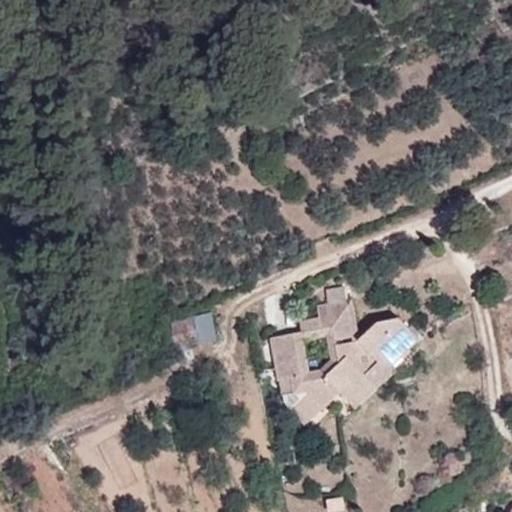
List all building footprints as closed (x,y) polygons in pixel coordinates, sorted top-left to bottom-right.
[(345,288),(329,290),(331,305),(347,303),(345,288)] [(354,301),(347,303),(354,336),(360,335),(354,301)] [(318,307),(320,319),(322,331),(333,330),(336,333),(336,339),(354,336),(347,303),(331,305),(318,307)] [(322,331),(320,319),(301,322),(303,334),(322,331)] [(195,320),(172,324),(175,350),(192,346),(199,345),(195,320)] [(302,334),(274,339),(281,381),(292,379),(296,396),(308,394),(324,411),(342,394),(350,403),(366,388),(365,376),(378,390),(400,371),(395,365),(422,341),(402,320),(382,323),(362,343),(338,347),(341,364),(326,377),(322,372),(310,374),(302,334)] [(192,346),(175,350),(177,360),(195,357),(192,346)] [(378,390),(365,376),(366,388),(350,403),(356,411),(378,390)] [(281,381),(288,405),(307,425),(324,411),(308,394),(296,396),(292,379),(281,381)]
